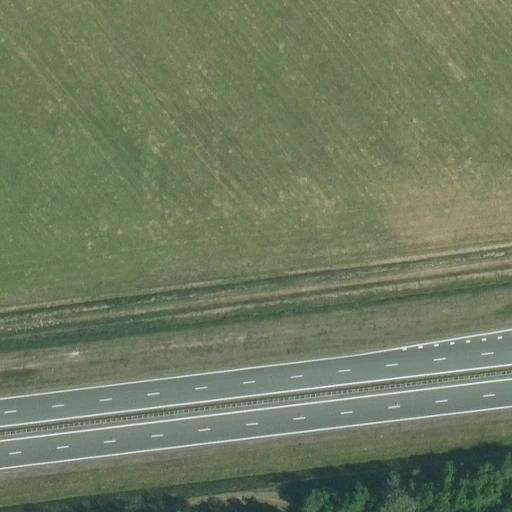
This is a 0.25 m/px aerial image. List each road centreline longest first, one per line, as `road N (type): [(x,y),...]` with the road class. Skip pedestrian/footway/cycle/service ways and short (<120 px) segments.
road 1 (trunk): [(511,350),(0,414)]
road 2 (trunk): [(0,457),(511,395)]
road 3 (track): [(149,511),(260,498),(291,511)]
